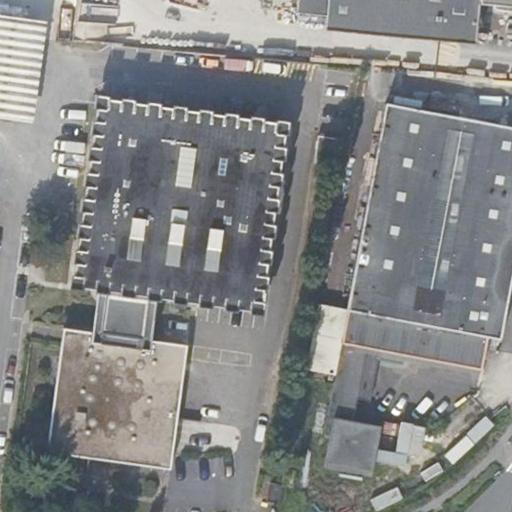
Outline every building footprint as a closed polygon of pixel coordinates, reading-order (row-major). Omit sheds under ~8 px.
[(305,0),(304,18),(332,21),(334,0),(305,0)] [(511,0),(334,0),(332,21),(483,36),(485,7),(511,9),(511,0)] [(0,113),(23,116),(33,15),(0,10),(0,113)] [(330,35),(482,50),(483,36),(332,21),(330,35)] [(385,121),(377,119),(341,311),(350,312),(335,390),(326,439),(334,441),(329,473),(376,482),(386,433),(353,426),(358,405),(370,406),(382,352),(485,370),(491,339),(504,342),(511,299),(511,130),(491,127),(492,115),(441,107),(438,116),(388,107),(385,121)] [(88,282),(105,285),(99,335),(68,330),(53,454),(176,470),(192,347),(156,343),(162,292),(259,306),(284,133),(114,111),(88,282)] [(318,166),(341,169),(343,142),(321,139),(318,166)] [(341,311),(322,306),(308,384),(335,390),(350,312),(341,311)] [(276,480),(271,502),(285,505),(289,483),(276,480)]
